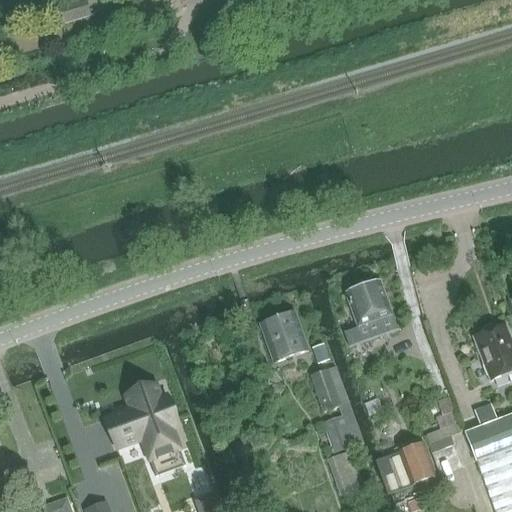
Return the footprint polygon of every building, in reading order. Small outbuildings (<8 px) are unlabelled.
[(62,24),(91,16),(85,0),(79,0),(57,7),(62,24)] [(346,296),(357,328),(345,333),(350,348),(397,331),(380,284),(346,296)] [(260,327),(274,365),(308,352),(295,314),(260,327)] [(475,338),(492,382),(511,373),(511,344),(505,326),(495,330),(492,327),(488,327),(485,330),(484,335),(475,338)] [(313,349),(317,364),(327,360),(323,346),(313,349)] [(335,367),(310,376),(324,413),(340,407),(344,418),(324,425),(335,455),(358,447),(343,406),(348,404),(335,367)] [(179,452),(172,431),(177,428),(166,399),(160,401),(156,388),(126,399),(130,412),(106,421),(117,451),(141,442),(149,463),(179,452)] [(483,442),(469,447),(476,467),(478,467),(511,453),(511,416),(503,419),(478,429),(483,442)] [(175,497),(198,491),(196,483),(205,481),(195,444),(181,448),(188,471),(170,476),(175,497)] [(425,448),(380,464),(391,494),(436,478),(425,448)] [(329,461),(342,497),(365,489),(353,453),(329,461)] [(511,511),(511,453),(476,467),(492,511),(511,511)] [(435,480),(402,491),(408,511),(412,511),(442,503),(435,480)] [(215,498),(197,505),(199,511),(222,511),(216,495),(214,496),(215,498)] [(72,511),(67,500),(41,510),(41,511),(72,511)]
